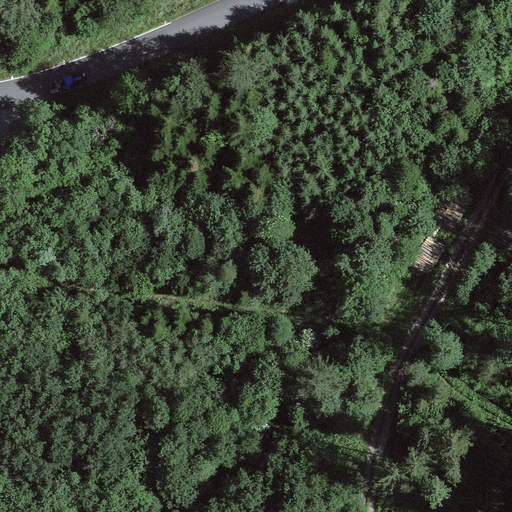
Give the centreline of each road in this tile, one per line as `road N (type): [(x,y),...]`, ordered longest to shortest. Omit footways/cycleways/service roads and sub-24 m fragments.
road 1 (track): [(511,149),(393,390),(364,511)]
road 2 (tertiary): [(0,96),(139,52),(258,0)]
